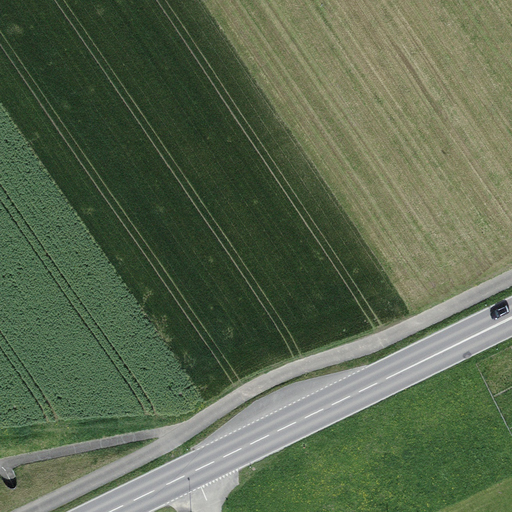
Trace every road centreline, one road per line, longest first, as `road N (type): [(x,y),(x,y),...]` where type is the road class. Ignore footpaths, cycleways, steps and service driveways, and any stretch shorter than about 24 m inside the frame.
road 1 (track): [(511,273),(370,340),(247,385),(187,429)]
road 2 (primary): [(511,318),(193,471)]
road 3 (track): [(0,464),(187,429)]
road 4 (track): [(187,429),(37,511)]
